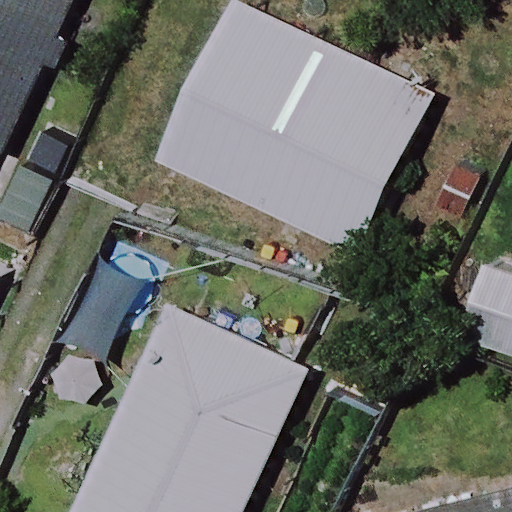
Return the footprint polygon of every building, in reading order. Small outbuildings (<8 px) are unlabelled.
[(0,0),(0,196),(84,0),(0,0)] [(452,84),(274,0),(250,0),(179,151),(376,244),(452,84)] [(112,386),(188,283),(139,247),(63,350),(112,386)] [(0,309),(22,262),(0,251),(0,309)] [(511,268),(490,262),(468,335),(511,348),(511,268)] [(257,511),(327,364),(190,299),(90,511),(257,511)] [(511,511),(511,478),(415,492),(417,511),(511,511)]
